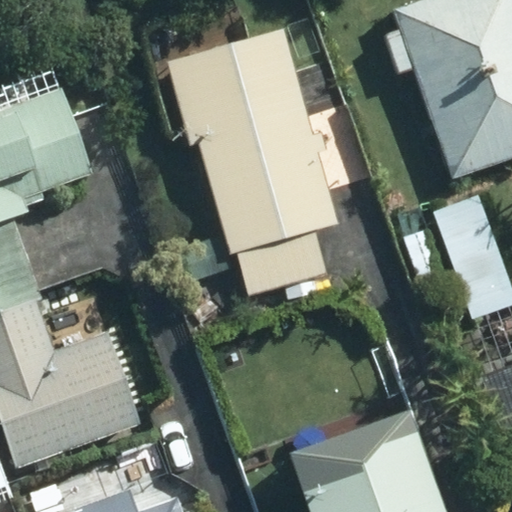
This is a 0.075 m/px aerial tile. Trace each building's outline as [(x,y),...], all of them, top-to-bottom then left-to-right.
[(511,160),(511,0),(439,0),(388,18),(395,36),(378,41),(392,79),(409,73),(448,183),(511,160)] [(299,140),(271,42),(162,73),(185,150),(193,147),(224,260),(233,258),(245,299),(283,290),(288,303),(313,296),(308,283),(319,280),(307,237),(326,231),(306,163),(317,160),(311,138),(299,140)] [(0,272),(17,266),(2,224),(14,220),(11,211),(34,203),(32,197),(82,179),(54,100),(0,119),(0,272)] [(507,310),(469,206),(427,220),(466,326),(507,310)] [(420,236),(397,244),(412,285),(435,276),(420,236)] [(31,303),(17,266),(0,272),(0,457),(7,475),(128,430),(96,345),(42,365),(20,307),(31,303)] [(511,372),(474,386),(511,492),(511,372)] [(293,511),(421,511),(394,431),(279,470),(293,511)] [(64,511),(75,508),(59,467),(18,483),(29,511),(64,511)] [(167,511),(166,509),(158,511),(124,511),(121,501),(88,511),(167,511)]
